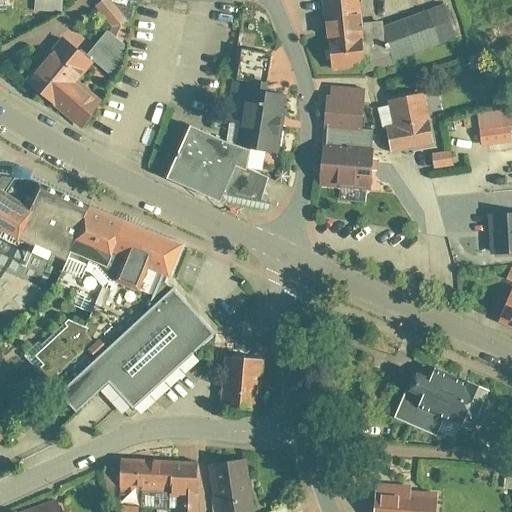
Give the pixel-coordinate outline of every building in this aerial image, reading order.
[(358,0),(325,3),(330,68),(363,65),(359,0),(358,0)] [(381,27),(394,60),(460,39),(449,6),(381,27)] [(93,65),(61,40),(26,84),(87,132),(105,107),(77,85),(93,65)] [(247,154),(278,157),(285,98),(261,96),(262,88),(234,84),(229,147),(247,154)] [(328,128),(363,132),(366,92),(331,89),(328,128)] [(434,145),(424,97),(390,103),(396,131),(388,132),(394,151),(434,145)] [(245,170),(247,154),(229,147),(189,130),(166,181),(221,205),(224,197),(262,203),(268,180),(245,170)] [(324,148),(321,187),(371,192),(375,152),(324,148)] [(434,170),(457,168),(454,153),(432,155),(434,170)] [(75,244),(86,215),(89,208),(42,187),(30,213),(18,237),(68,258),(74,243),(75,244)] [(0,244),(10,251),(18,237),(30,213),(0,195),(0,244)] [(511,214),(488,216),(490,259),(511,257),(511,214)] [(108,257),(120,228),(86,215),(75,244),(108,257)] [(147,273),(169,280),(180,250),(120,228),(108,257),(124,263),(115,282),(138,291),(147,273)] [(0,329),(47,292),(68,258),(18,237),(10,251),(0,244),(0,329)] [(108,385),(131,411),(212,337),(172,293),(59,395),(76,414),(108,385)] [(511,293),(499,323),(511,328),(511,293)] [(55,376),(92,340),(86,333),(89,328),(69,320),(65,324),(67,326),(36,356),(55,376)] [(261,363),(227,360),(222,407),(257,411),(261,363)] [(446,421),(472,433),(490,394),(422,362),(395,419),(437,439),(446,421)] [(199,511),(200,464),(124,462),(123,497),(180,500),(180,511),(199,511)] [(216,511),(255,511),(247,464),(209,469),(216,511)] [(377,486),(375,511),(436,511),(438,497),(412,495),(412,488),(377,486)]
